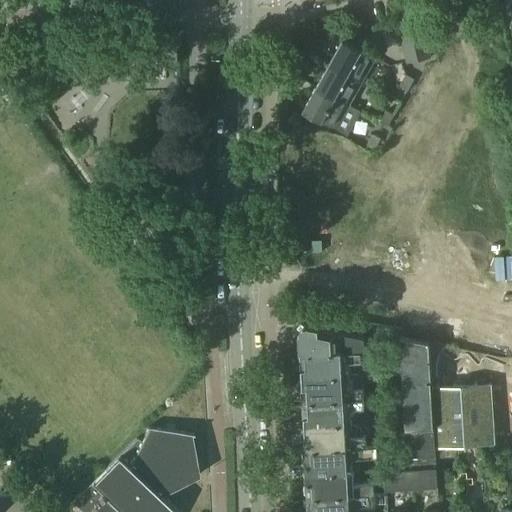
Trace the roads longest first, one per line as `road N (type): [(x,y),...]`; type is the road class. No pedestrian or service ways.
road 1 (tertiary): [(250,511),(237,251),(240,10)]
road 2 (unknown): [(413,253),(456,50),(454,0)]
